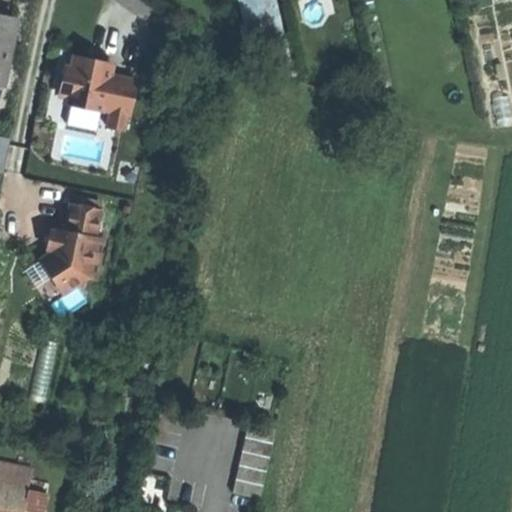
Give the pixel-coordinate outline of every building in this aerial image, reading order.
[(243,0),(248,25),(281,19),(277,0),(243,0)] [(0,14),(0,81),(4,83),(16,18),(0,14)] [(93,59),(76,56),(74,67),(62,77),(59,95),(68,97),(66,106),(102,114),(103,107),(111,109),(107,128),(123,131),(127,115),(129,115),(136,83),(110,77),(112,63),(93,59)] [(10,139),(0,137),(0,164),(6,166),(10,139)] [(97,213),(69,206),(63,233),(54,231),(53,234),(50,251),(50,253),(39,261),(60,294),(85,278),(94,279),(102,240),(92,239),(97,213)] [(53,234),(49,233),(47,241),(45,250),(50,251),(53,234)] [(243,434),(237,491),(268,495),(275,438),(243,434)] [(25,511),(30,487),(0,480),(0,507),(21,511),(25,511)] [(43,511),(48,491),(30,487),(25,511),(43,511)]
